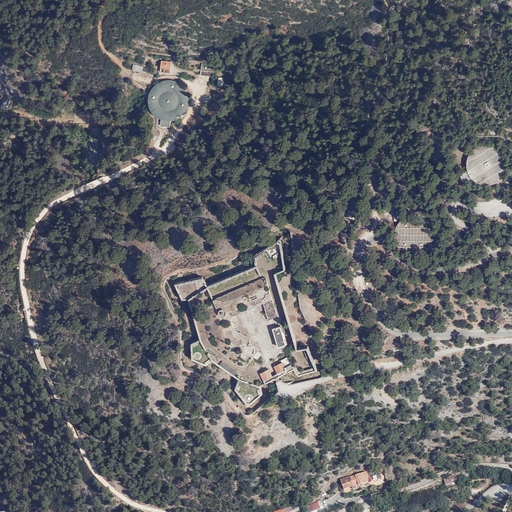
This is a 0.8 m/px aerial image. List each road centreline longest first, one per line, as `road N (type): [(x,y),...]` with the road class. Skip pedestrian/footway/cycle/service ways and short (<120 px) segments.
road 1 (track): [(154,511),(130,505),(95,476),(35,346),(22,288),(21,253),(50,205),(155,155),(193,119),(194,85),(170,76),(127,77),(107,53),(99,29),(110,0)]
road 2 (unclassified): [(511,333),(410,338),(384,324),(370,296),(358,251),(370,241),(429,270),(488,255)]
road 3 (unclassified): [(488,255),(482,236),(454,217),(453,207),(511,208)]
